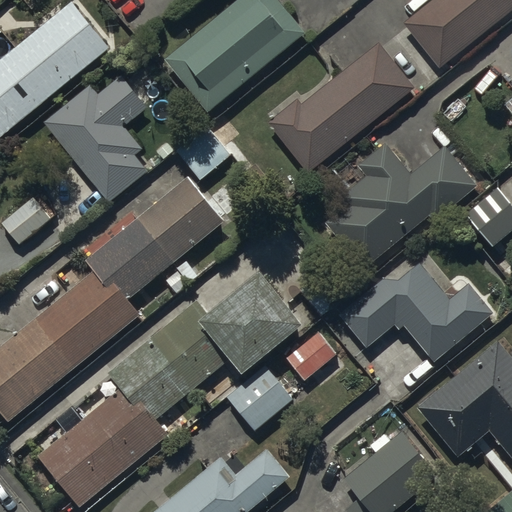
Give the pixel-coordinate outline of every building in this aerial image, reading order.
[(307,40),(273,0),(246,0),(166,67),(211,120),(307,40)] [(511,0),(442,0),(405,30),(442,75),(511,18),(511,0)] [(0,146),(111,54),(73,8),(0,68),(0,146)] [(299,105),(269,130),(310,180),(416,94),(380,49),(304,111),(299,105)] [(48,129),(111,207),(149,177),(136,160),(143,155),(125,133),(149,114),(124,83),(101,101),(93,92),(48,129)] [(209,132),(178,157),(201,185),(231,161),(209,132)] [(347,212),(327,229),(367,275),(432,219),(439,226),(479,191),(446,154),(415,182),(386,149),(359,173),(368,183),(342,206),(347,212)] [(227,230),(189,184),(86,269),(94,279),(0,356),(0,417),(11,430),(142,322),(131,309),(227,230)] [(511,207),(498,191),(467,218),(493,249),(511,232),(511,207)] [(33,202),(3,228),(23,251),(53,225),(33,202)] [(341,321),(368,354),(396,331),(401,337),(405,333),(436,369),(495,319),(470,290),(452,306),(422,270),(399,289),(391,279),(341,321)] [(80,511),(85,511),(169,441),(157,427),(229,367),(246,387),(305,337),(261,285),(212,326),(197,307),(110,380),(113,383),(78,413),(76,411),(34,446),(44,459),(39,463),(80,511)] [(319,339),(287,365),(306,387),(338,362),(319,339)] [(511,359),(503,349),(420,415),(461,466),(494,440),(511,462),(511,359)] [(295,404),(267,371),(228,404),(257,437),(295,404)] [(360,504),(351,511),(403,511),(437,481),(400,441),(394,446),(387,438),(372,452),(377,458),(345,487),(360,504)] [(223,465),(165,511),(258,511),(291,485),(270,459),(238,484),(223,465)] [(511,511),(511,492),(488,511),(511,511)]
